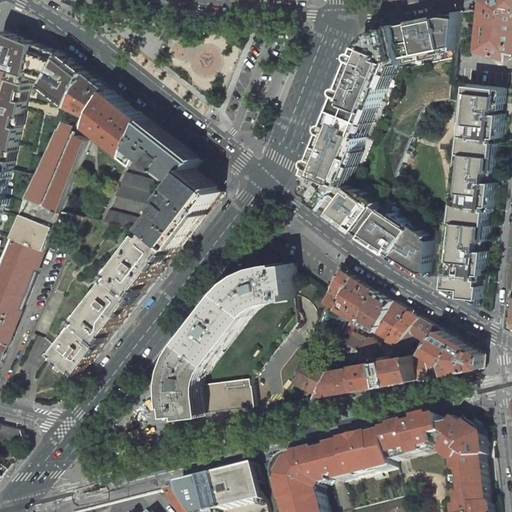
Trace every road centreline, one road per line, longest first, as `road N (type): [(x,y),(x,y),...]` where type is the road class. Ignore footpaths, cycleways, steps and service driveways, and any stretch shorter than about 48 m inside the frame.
road 1 (tertiary): [(111,479),(503,382)]
road 2 (primary): [(269,185),(83,436)]
road 3 (secondary): [(269,185),(352,253),(503,345)]
road 4 (secondary): [(95,48),(269,185)]
road 5 (primary): [(340,12),(269,185)]
road 6 (unclassified): [(340,12),(181,0)]
